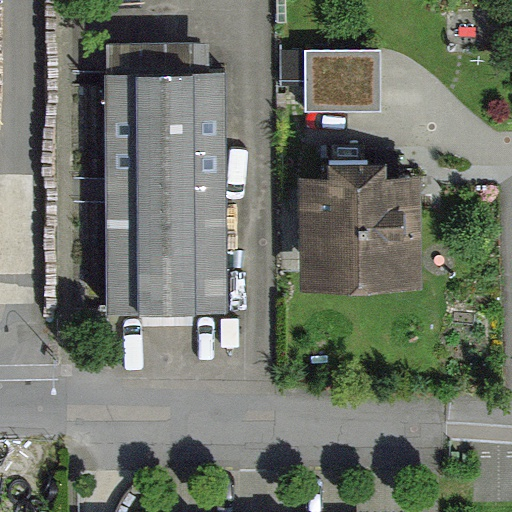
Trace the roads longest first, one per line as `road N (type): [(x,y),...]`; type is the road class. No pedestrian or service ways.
road 1 (residential): [(511,413),(0,403)]
road 2 (unknown): [(0,283),(21,240),(32,114),(25,0)]
